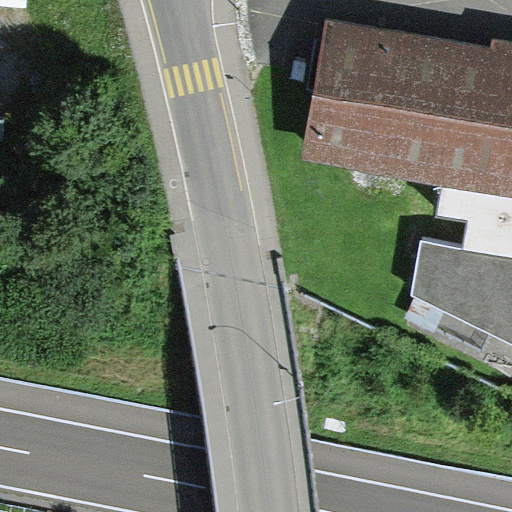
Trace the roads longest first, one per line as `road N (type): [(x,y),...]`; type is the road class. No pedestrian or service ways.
road 1 (tertiary): [(269,511),(235,277),(175,0)]
road 2 (motorway): [(328,511),(0,447)]
